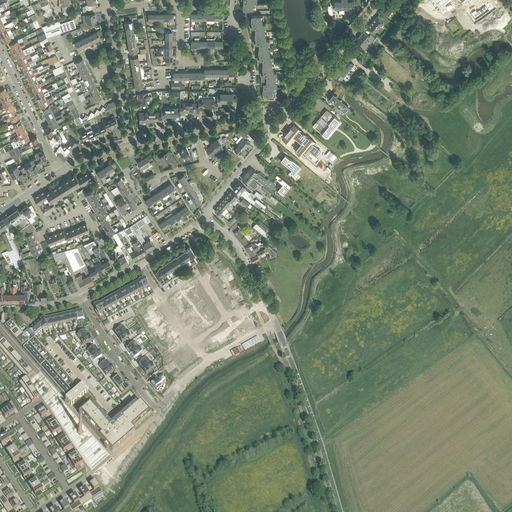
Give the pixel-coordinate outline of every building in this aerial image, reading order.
[(50,1),(49,0),(42,0),(39,2),(42,8),(47,11),(46,12),(49,14),(52,9),(50,7),(50,6),(48,2),(50,1)] [(70,8),(69,0),(60,2),(60,6),(62,6),(63,10),(64,11),(63,13),(69,16),(70,13),(69,12),(70,8)] [(95,4),(97,3),(96,0),(88,0),(87,0),(87,4),(82,7),(83,12),(96,8),(95,4)] [(243,0),(243,11),(255,11),(255,10),(254,10),(254,2),(257,2),(257,0),(243,0)] [(339,14),(344,14),(344,9),(344,0),(341,0),(341,2),(334,2),(334,9),(339,9),(339,14)] [(347,2),(347,0),(344,0),(344,9),(349,9),(349,13),(353,13),(355,13),(355,7),(354,7),(354,2),(347,2)] [(402,7),(393,0),(391,0),(389,3),(399,11),(402,7)] [(436,0),(437,0),(435,1),(439,7),(441,6),(443,9),(452,2),(453,4),(457,0),(436,0)] [(380,12),(366,29),(373,35),(374,33),(383,22),(386,24),(389,20),(384,16),(380,12)] [(217,23),(218,21),(218,20),(222,20),(222,13),(214,13),(214,20),(214,23),(217,23)] [(96,22),(95,14),(88,15),(83,16),(84,23),(80,24),(80,27),(82,27),(89,26),(88,23),(96,22)] [(253,42),(255,42),(255,44),(253,44),(254,48),(259,48),(259,54),(256,54),(256,58),(259,58),(259,60),(257,60),(257,64),(262,64),(262,70),(260,70),(260,74),(263,74),(263,76),(261,76),(261,84),(263,84),(263,96),(264,96),(264,98),(263,98),(263,100),(275,100),(275,96),(273,96),(272,92),(273,92),(273,88),(277,88),(276,71),(273,72),(273,55),(269,55),(269,39),(266,39),(265,23),(262,23),(262,16),(263,16),(263,15),(251,16),(251,22),(249,22),(249,26),(251,26),(251,28),(250,28),(250,32),(255,32),(255,38),(253,38),(253,42)] [(12,20),(12,21),(4,25),(3,23),(0,24),(0,31),(9,27),(19,22),(17,17),(12,20)] [(134,28),(140,26),(144,26),(143,17),(137,18),(138,24),(133,24),(132,21),(125,22),(126,29),(134,28)] [(36,28),(40,26),(37,20),(30,23),(33,28),(35,26),(36,28)] [(47,37),(76,27),(73,20),(60,24),(59,21),(43,26),(45,33),(47,37)] [(0,34),(0,35),(1,37),(12,32),(11,32),(10,30),(9,27),(0,31),(0,33),(0,34)] [(97,31),(91,34),(95,41),(101,39),(97,31)] [(13,35),(12,32),(1,37),(2,40),(3,40),(4,42),(9,40),(14,37),(13,35)] [(355,42),(364,50),(375,38),(371,34),(369,36),(364,32),(362,34),(355,42)] [(40,41),(47,38),(45,33),(38,36),(40,41)] [(91,34),(86,37),(89,44),(95,41),(91,34)] [(14,41),(10,44),(13,49),(24,43),(30,40),(29,37),(26,38),(25,36),(14,41)] [(86,37),(80,40),(84,47),(89,44),(86,37)] [(78,50),(84,47),(80,40),(74,42),(78,50)] [(15,54),(23,50),(22,50),(21,47),(25,45),(24,43),(13,49),(15,54)] [(36,43),(27,48),(22,50),(23,50),(15,54),(18,59),(25,56),(24,52),(37,46),(36,43)] [(50,43),(44,46),(47,52),(48,51),(53,49),(50,43)] [(145,49),(140,50),(141,54),(146,53),(148,53),(147,44),(145,45),(145,49)] [(53,49),(48,51),(47,52),(49,57),(56,54),(53,49)] [(18,59),(18,60),(21,65),(32,59),(39,56),(35,57),(34,55),(31,57),(30,54),(26,56),(25,56),(18,59)] [(46,59),(49,64),(53,62),(58,60),(56,54),(51,56),(49,57),(46,59)] [(32,59),(21,65),(24,70),(31,67),(29,64),(33,62),(40,58),(39,56),(32,59)] [(163,56),(163,60),(166,60),(166,64),(172,64),(172,56),(163,56)] [(138,57),(130,58),(131,65),(139,63),(138,57)] [(341,63),(333,74),(342,80),(354,64),(346,58),(343,62),(344,62),(342,64),(341,63)] [(72,64),(75,69),(78,68),(85,64),(82,59),(75,62),(72,64)] [(24,70),(24,71),(26,76),(38,70),(47,65),(46,63),(32,70),(31,67),(24,70)] [(81,73),(88,70),(85,64),(78,68),(81,73)] [(47,65),(38,70),(26,76),(29,81),(36,78),(35,74),(48,68),(47,65)] [(64,71),(61,65),(56,68),(52,70),(55,75),(61,72),(64,71)] [(81,73),(84,79),(91,75),(88,70),(81,73)] [(391,84),(400,91),(410,79),(401,72),(391,84)] [(80,84),(85,82),(86,85),(93,81),(91,75),(84,79),(79,81),(80,84)] [(29,81),(29,82),(32,87),(43,81),(42,79),(41,79),(40,76),(36,78),(29,81)] [(43,81),(32,87),(34,92),(42,89),(40,86),(55,78),(54,76),(43,81)] [(86,92),(89,90),(96,87),(93,81),(86,85),(81,87),(82,89),(84,88),(86,92)] [(54,86),(43,92),(42,89),(34,92),(37,98),(44,94),(49,92),(55,89),(54,86)] [(89,90),(92,96),(99,92),(96,87),(89,90)] [(345,113),(350,107),(340,99),(343,96),(336,90),(328,99),(345,113)] [(44,94),(37,98),(39,102),(52,96),(51,94),(50,94),(49,92),(44,94)] [(89,97),(92,103),(102,98),(99,92),(92,96),(89,97)] [(149,95),(148,92),(137,94),(138,99),(141,98),(142,103),(150,102),(149,95)] [(9,98),(7,93),(0,96),(0,99),(2,102),(9,98)] [(222,105),(222,102),(227,102),(226,93),(221,94),(217,94),(217,99),(217,105),(222,105)] [(233,93),(226,93),(227,102),(232,102),(232,105),(236,105),(236,94),(233,94),(233,93)] [(198,99),(198,103),(199,103),(199,110),(203,110),(203,107),(208,107),(208,98),(208,96),(202,96),(202,95),(198,95),(199,99),(198,99)] [(53,98),(52,96),(39,102),(41,107),(49,103),(48,101),(53,98)] [(213,96),(208,96),(208,98),(208,107),(213,107),(213,110),(218,110),(217,105),(217,99),(215,99),(215,98),(213,98),(213,96)] [(0,108),(12,103),(9,98),(2,102),(3,105),(0,106),(0,108)] [(12,103),(0,108),(0,111),(5,109),(7,112),(14,108),(12,103)] [(108,104),(106,108),(104,110),(105,111),(113,107),(110,103),(108,104)] [(183,104),(180,104),(180,108),(180,114),(185,114),(184,111),(189,111),(189,103),(183,103),(183,104)] [(196,103),(189,103),(189,111),(194,111),(194,114),(199,114),(199,110),(199,103),(198,103),(196,103)] [(42,109),(44,113),(57,107),(56,104),(50,107),(49,105),(42,109)] [(57,107),(44,113),(47,118),(54,115),(53,113),(59,110),(57,107)] [(4,120),(17,113),(14,108),(7,112),(7,113),(1,116),(2,117),(0,118),(0,121),(4,119),(4,120)] [(161,113),(161,119),(162,119),(166,119),(166,116),(171,116),(171,108),(164,108),(161,108),(161,113)] [(176,119),(180,119),(180,114),(180,108),(177,108),(171,108),(171,116),(176,116),(176,119)] [(333,115),(326,110),(312,126),(320,133),(327,138),(327,137),(326,137),(340,121),(335,117),(335,116),(333,115)] [(143,113),(143,112),(139,112),(139,116),(140,124),(147,124),(147,121),(152,121),(152,112),(146,112),(146,113),(143,113)] [(161,113),(159,113),(159,112),(152,112),(152,121),(157,121),(157,124),(162,124),(162,119),(161,119),(161,113)] [(19,118),(17,113),(4,120),(5,122),(10,119),(11,122),(19,118)] [(49,123),(62,117),(63,116),(62,114),(55,117),(54,115),(47,118),(49,123)] [(112,119),(109,120),(113,128),(117,127),(116,125),(118,124),(114,115),(111,117),(112,119)] [(74,119),(77,125),(82,122),(82,121),(83,119),(80,117),(80,116),(75,119),(74,119)] [(58,123),(64,120),(62,117),(49,123),(52,128),(59,125),(58,123)] [(105,119),(103,121),(107,129),(108,128),(109,130),(113,128),(109,120),(107,122),(105,119)] [(14,126),(8,128),(9,131),(22,124),(20,120),(12,123),(14,126)] [(106,129),(107,129),(103,121),(102,121),(104,125),(102,126),(101,124),(98,126),(102,134),(104,133),(105,135),(108,133),(106,129)] [(291,122),(282,133),(288,137),(292,133),(301,140),(293,149),(298,154),(305,146),(313,153),(317,148),(313,144),(312,143),(314,141),(291,122)] [(24,129),(22,124),(9,131),(10,133),(16,130),(17,133),(24,129)] [(98,126),(95,127),(92,128),(93,130),(96,136),(98,135),(99,138),(103,136),(102,134),(98,126)] [(67,128),(65,129),(62,131),(64,135),(67,140),(75,147),(78,143),(72,138),(71,139),(69,138),(66,133),(69,131),(74,136),(79,141),(81,139),(71,129),(69,127),(67,128)] [(93,130),(92,128),(86,131),(90,139),(92,138),(93,140),(97,139),(96,136),(93,130)] [(14,141),(27,135),(24,129),(17,133),(19,136),(13,139),(11,139),(12,141),(14,141)] [(60,132),(58,129),(55,131),(54,130),(52,131),(51,129),(45,132),(48,138),(54,135),(60,132)] [(238,132),(244,138),(247,134),(240,129),(238,132)] [(85,139),(86,141),(90,139),(86,131),(84,132),(83,130),(79,132),(83,140),(85,139)] [(59,132),(61,137),(62,137),(63,139),(62,140),(63,142),(62,143),(65,145),(63,147),(64,148),(63,148),(64,149),(69,153),(75,147),(67,140),(64,135),(62,131),(60,132),(59,132)] [(22,143),(29,139),(27,135),(14,141),(15,143),(21,140),(22,143)] [(63,148),(54,135),(48,138),(57,155),(63,160),(69,153),(64,149),(63,148)] [(238,138),(242,141),(238,144),(244,149),(248,143),(240,136),(238,138)] [(25,146),(26,148),(39,142),(36,137),(31,139),(32,142),(29,143),(30,143),(25,146)] [(225,137),(222,139),(227,147),(230,145),(225,137)] [(216,152),(217,153),(223,149),(217,139),(211,143),(212,145),(206,149),(210,156),(216,152)] [(231,147),(239,154),(244,149),(238,144),(235,148),(232,145),(231,147)] [(191,150),(189,151),(186,147),(183,149),(181,150),(179,151),(182,155),(184,157),(188,155),(191,161),(194,159),(192,152),(191,150)] [(41,151),(34,154),(36,157),(38,160),(39,159),(40,161),(41,161),(43,160),(45,159),(47,158),(46,157),(44,152),(42,153),(41,151)] [(174,167),(177,165),(168,151),(159,157),(164,164),(170,161),(174,167)] [(285,155),(280,160),(291,169),(290,171),(294,175),(296,173),(301,167),(293,160),(289,158),(285,155)] [(36,168),(41,165),(42,165),(42,164),(41,161),(40,161),(39,159),(38,160),(36,157),(30,161),(31,164),(32,164),(33,166),(35,165),(36,168)] [(147,157),(138,162),(139,164),(139,165),(140,165),(142,169),(144,172),(152,166),(152,167),(156,173),(160,170),(155,162),(152,158),(149,160),(147,157)] [(25,167),(28,172),(28,173),(30,172),(31,174),(36,172),(38,171),(36,168),(35,165),(33,166),(32,164),(31,164),(26,167),(25,167)] [(114,169),(110,164),(104,168),(107,174),(114,169)] [(13,178),(15,177),(19,175),(18,173),(20,172),(19,169),(17,166),(17,165),(11,168),(12,171),(10,172),(13,178)] [(19,175),(21,178),(23,177),(27,175),(26,173),(28,172),(25,167),(25,166),(22,168),(21,165),(20,165),(17,166),(19,169),(20,172),(18,173),(19,175)] [(100,178),(107,174),(104,168),(97,172),(100,178)] [(251,168),(248,171),(260,181),(263,184),(271,190),(276,185),(268,178),(267,179),(258,172),(257,173),(251,168)] [(248,184),(251,180),(261,188),(268,194),(271,190),(263,184),(260,181),(248,171),(242,178),(248,184)] [(92,179),(88,172),(83,176),(87,182),(92,179)] [(102,186),(96,176),(93,172),(90,173),(99,188),(102,186)] [(277,177),(276,178),(282,184),(277,190),(281,193),(283,190),(285,192),(291,185),(277,173),(275,176),(277,177)] [(50,201),(51,201),(53,199),(54,201),(57,199),(60,197),(59,196),(65,192),(66,193),(72,190),(71,188),(72,187),(74,186),(75,188),(78,186),(77,184),(80,183),(80,182),(78,179),(75,175),(67,180),(66,181),(57,186),(53,189),(51,186),(48,188),(50,191),(46,193),(45,194),(48,198),(51,203),(50,201)] [(184,175),(178,179),(183,185),(188,182),(184,175)] [(80,183),(82,186),(87,182),(83,176),(78,179),(80,182),(80,183)] [(107,182),(103,185),(104,187),(112,182),(111,179),(110,177),(106,179),(108,183),(107,182)] [(115,182),(119,189),(125,186),(120,179),(115,182)] [(188,182),(183,185),(187,192),(192,188),(188,182)] [(254,195),(251,192),(250,193),(244,188),(245,187),(239,182),(236,185),(251,198),(254,195)] [(168,193),(172,199),(174,201),(176,199),(175,197),(176,197),(172,191),(175,189),(171,183),(165,188),(168,193)] [(252,198),(251,198),(236,185),(233,189),(239,194),(240,193),(250,201),(252,198)] [(121,192),(123,196),(129,192),(125,186),(119,189),(114,192),(116,195),(121,192)] [(162,197),(168,193),(165,188),(158,192),(162,197)] [(197,195),(192,188),(187,192),(191,198),(197,195)] [(88,200),(92,205),(95,210),(92,212),(93,213),(94,214),(97,213),(100,217),(107,213),(105,209),(107,208),(105,206),(103,203),(102,204),(100,201),(97,197),(99,196),(98,194),(96,191),(94,192),(92,189),(85,194),(88,200)] [(39,194),(43,201),(48,198),(45,194),(46,193),(44,191),(39,194)] [(236,199),(238,198),(236,196),(237,196),(231,191),(226,197),(231,202),(235,205),(238,201),(236,199)] [(129,192),(123,196),(128,202),(133,199),(129,192)] [(152,196),(155,201),(162,197),(158,192),(152,196)] [(38,204),(43,201),(39,194),(34,198),(38,204)] [(196,205),(201,201),(197,195),(191,198),(196,205)] [(145,200),(149,206),(155,201),(152,196),(145,200)] [(226,197),(220,204),(226,209),(231,202),(226,197)] [(137,205),(133,199),(128,202),(132,209),(137,205)] [(241,201),(250,208),(252,206),(243,199),(241,201)] [(222,213),(223,211),(226,209),(220,204),(214,210),(220,215),(221,217),(223,214),(222,213)] [(22,209),(28,218),(29,220),(36,215),(31,205),(29,207),(28,205),(22,209)] [(127,212),(122,205),(120,207),(121,207),(118,208),(123,215),(127,212)] [(186,206),(180,211),(183,216),(190,212),(186,206)] [(8,215),(13,222),(22,235),(36,229),(35,228),(29,220),(28,218),(22,209),(19,211),(17,209),(8,215)] [(180,211),(173,215),(177,220),(183,216),(180,211)] [(172,213),(165,217),(166,219),(167,219),(170,225),(177,220),(173,215),(172,213)] [(10,224),(13,222),(8,215),(3,219),(8,226),(12,238),(15,237),(14,233),(13,231),(11,225),(10,224)] [(147,251),(154,247),(150,240),(146,242),(141,234),(142,233),(139,228),(151,220),(147,215),(144,217),(136,222),(130,226),(134,232),(137,237),(142,245),(143,244),(147,251)] [(112,219),(110,217),(107,219),(105,216),(99,220),(102,225),(109,221),(112,219)] [(225,218),(223,219),(229,227),(238,219),(235,216),(229,221),(225,218)] [(12,238),(8,226),(3,219),(0,220),(0,232),(1,234),(8,250),(13,262),(15,267),(21,264),(22,263),(12,238)] [(160,224),(164,229),(170,225),(167,219),(166,219),(160,224)] [(270,229),(259,219),(256,223),(265,231),(267,233),(270,229)] [(233,229),(241,222),(239,220),(231,227),(233,229)] [(102,225),(105,230),(112,226),(109,221),(102,225)] [(253,227),(262,234),(265,231),(256,223),(253,227)] [(86,224),(81,226),(84,233),(89,231),(86,224)] [(81,226),(75,228),(78,236),(84,233),(81,226)] [(118,230),(117,227),(114,229),(112,226),(105,230),(107,233),(105,235),(107,237),(118,230)] [(126,234),(128,236),(134,232),(130,226),(123,230),(126,234)] [(78,236),(75,228),(69,231),(73,238),(78,236)] [(234,233),(239,239),(244,235),(239,229),(236,231),(234,233)] [(67,240),(73,238),(69,231),(66,232),(65,230),(63,231),(66,238),(67,240)] [(66,238),(63,231),(57,233),(61,241),(66,238)] [(33,232),(24,236),(26,241),(35,237),(33,232)] [(244,235),(239,239),(243,245),(247,241),(252,238),(247,232),(244,235)] [(61,241),(57,233),(52,235),(55,243),(61,241)] [(124,245),(120,238),(116,233),(113,235),(119,245),(120,247),(124,245)] [(49,245),(55,243),(52,235),(49,237),(48,235),(45,236),(49,245)] [(270,236),(268,239),(277,246),(278,243),(270,236)] [(35,237),(26,241),(29,246),(37,242),(35,237)] [(90,253),(86,256),(84,252),(86,250),(87,252),(92,248),(96,254),(102,250),(98,244),(94,238),(90,240),(76,246),(77,247),(80,254),(81,253),(85,259),(87,257),(88,259),(92,257),(90,253)] [(141,246),(137,239),(134,241),(143,255),(147,253),(142,245),(141,246)] [(138,258),(143,255),(134,241),(131,242),(135,249),(134,250),(138,258)] [(29,246),(31,251),(39,247),(37,242),(29,246)] [(261,244),(260,242),(257,244),(256,243),(252,245),(251,243),(244,246),(247,251),(258,245),(258,246),(261,244)] [(125,255),(120,247),(119,245),(116,246),(119,251),(118,252),(120,254),(117,255),(124,266),(129,262),(125,255)] [(259,248),(258,246),(258,245),(247,251),(250,256),(256,252),(255,250),(259,248)] [(133,251),(130,246),(127,248),(132,256),(134,260),(138,258),(134,250),(133,251)] [(257,260),(266,255),(264,253),(268,251),(270,255),(267,257),(268,260),(276,256),(276,253),(269,246),(265,248),(255,254),(250,257),(253,262),(257,260)] [(40,253),(42,253),(39,247),(31,251),(33,256),(37,254),(38,256),(41,254),(40,253)] [(65,251),(67,256),(74,270),(82,266),(87,276),(83,278),(87,286),(94,282),(92,277),(89,271),(85,263),(84,262),(80,254),(77,247),(65,251)] [(190,247),(185,250),(190,258),(195,255),(190,247)] [(8,250),(1,253),(5,258),(9,263),(13,262),(8,250)] [(185,250),(180,253),(186,261),(190,258),(185,250)] [(53,254),(56,261),(67,256),(65,251),(53,254)] [(180,253),(176,256),(181,264),(186,261),(180,253)] [(216,255),(205,262),(211,272),(217,268),(214,264),(220,260),(216,255)] [(176,256),(171,259),(177,267),(181,264),(176,256)] [(88,261),(92,269),(89,271),(92,277),(98,273),(94,265),(91,259),(88,261)] [(171,259),(167,262),(172,270),(177,267),(171,259)] [(109,260),(102,264),(105,270),(112,266),(109,260)] [(102,264),(100,261),(94,265),(98,273),(105,270),(102,264)] [(167,262),(162,265),(168,273),(172,270),(167,262)] [(158,268),(163,276),(168,273),(162,265),(158,268)] [(158,268),(153,271),(158,279),(163,276),(158,268)] [(221,269),(215,273),(216,276),(219,274),(222,279),(232,273),(229,268),(222,272),(221,269)] [(65,273),(60,274),(64,284),(67,283),(70,290),(77,287),(73,280),(68,282),(65,273)] [(232,273),(222,279),(225,284),(222,285),(224,289),(230,285),(228,282),(235,278),(232,273)] [(87,286),(83,278),(81,274),(76,277),(76,278),(81,289),(87,286)] [(49,280),(52,286),(54,293),(58,291),(58,289),(59,289),(56,282),(57,282),(55,278),(49,280)] [(144,278),(138,281),(139,281),(143,289),(150,286),(147,281),(146,282),(144,278)] [(139,281),(135,284),(139,291),(143,289),(139,281)] [(182,293),(178,296),(181,300),(190,294),(187,290),(192,287),(189,283),(180,289),(182,293)] [(40,293),(40,301),(48,301),(48,294),(43,294),(42,284),(34,284),(35,294),(40,293)] [(135,284),(130,286),(134,294),(139,291),(135,284)] [(25,292),(25,302),(25,304),(35,304),(35,297),(30,297),(29,290),(27,290),(27,285),(24,285),(24,290),(24,292),(25,292)] [(130,286),(126,289),(130,296),(134,294),(130,286)] [(126,289),(121,291),(125,299),(130,296),(126,289)] [(231,289),(224,292),(226,295),(229,294),(231,299),(242,295),(239,289),(232,292),(231,289)] [(121,291),(117,294),(121,301),(125,299),(121,291)] [(117,294),(112,296),(116,303),(121,301),(117,294)] [(190,294),(181,300),(184,305),(188,302),(190,305),(200,299),(197,295),(192,298),(190,294)] [(233,304),(230,305),(232,309),(238,306),(237,303),(244,300),(242,295),(231,299),(233,304)] [(112,296),(108,299),(112,306),(116,303),(112,296)] [(145,298),(135,304),(138,308),(143,305),(145,309),(155,303),(151,298),(147,301),(145,298)] [(108,299),(103,301),(107,308),(112,306),(108,299)] [(99,303),(99,304),(103,311),(107,308),(103,301),(99,303)] [(195,311),(191,314),(194,318),(203,312),(200,308),(205,304),(202,301),(193,307),(195,311)] [(99,303),(93,306),(96,310),(95,310),(97,315),(104,311),(103,311),(99,304),(99,303)] [(148,313),(143,316),(146,320),(155,313),(153,310),(158,307),(155,303),(145,309),(148,313)] [(81,310),(75,311),(75,312),(76,312),(78,320),(77,320),(85,319),(84,314),(82,314),(81,310)] [(203,312),(194,318),(197,323),(202,319),(204,322),(213,316),(210,312),(206,316),(203,312)] [(156,314),(146,321),(149,324),(153,321),(156,325),(165,319),(162,315),(158,317),(156,314)] [(240,320),(236,323),(239,329),(243,326),(246,330),(252,327),(254,326),(250,320),(248,321),(246,317),(240,320)] [(46,318),(40,319),(40,320),(42,329),(42,330),(48,329),(48,327),(46,319),(46,318)] [(159,329),(154,332),(156,336),(166,330),(164,327),(168,324),(165,319),(156,325),(159,329)] [(40,320),(30,329),(35,335),(42,329),(40,320)] [(4,327),(8,331),(10,333),(17,327),(11,321),(7,324),(5,327),(4,327)] [(121,329),(115,333),(118,338),(129,330),(125,326),(127,325),(125,322),(119,325),(121,329)] [(17,327),(10,333),(14,338),(15,339),(16,340),(22,334),(23,334),(24,333),(22,330),(21,332),(17,327)] [(230,327),(220,332),(225,342),(231,339),(228,334),(232,331),(230,327)] [(118,338),(122,343),(128,338),(130,341),(136,337),(133,334),(132,335),(129,330),(118,338)] [(76,332),(69,333),(73,339),(74,338),(78,343),(88,335),(85,331),(78,335),(76,332)] [(165,333),(160,337),(162,339),(164,338),(168,343),(177,336),(173,331),(167,335),(165,333)] [(220,332),(211,338),(213,342),(217,340),(220,345),(225,342),(220,332)] [(22,334),(16,340),(20,344),(21,346),(30,339),(28,337),(26,338),(23,334),(22,334)] [(88,335),(78,343),(81,347),(80,348),(82,352),(87,348),(85,345),(92,340),(88,335)] [(133,345),(127,349),(130,354),(140,346),(137,342),(138,341),(136,338),(131,342),(133,345)] [(29,343),(23,348),(26,352),(32,347),(29,343)] [(8,345),(0,351),(0,352),(3,356),(11,349),(8,345)] [(130,354),(134,359),(140,354),(142,357),(147,353),(145,350),(144,351),(140,346),(130,354)] [(32,347),(26,352),(30,356),(36,350),(32,347)] [(87,348),(82,352),(84,355),(85,354),(89,359),(98,351),(95,347),(90,351),(87,348)] [(11,349),(3,356),(7,360),(8,359),(15,353),(11,349)] [(36,350),(30,356),(33,360),(39,354),(36,350)] [(98,351),(89,359),(92,363),(94,367),(100,362),(97,360),(102,356),(99,351),(98,351)] [(187,352),(178,359),(185,368),(190,364),(186,359),(190,356),(187,352)] [(15,353),(8,359),(12,363),(18,357),(15,353)] [(145,360),(139,365),(142,370),(153,362),(149,357),(150,356),(148,353),(143,358),(145,360)] [(39,354),(33,360),(36,363),(42,358),(39,354)] [(18,357),(12,363),(15,367),(22,361),(18,357)] [(42,358),(36,363),(40,368),(40,367),(46,362),(42,358)] [(178,359),(170,366),(173,370),(177,367),(180,371),(185,368),(178,359)] [(22,361),(15,367),(19,371),(25,365),(22,361)] [(100,362),(94,367),(96,370),(98,369),(101,373),(111,366),(107,361),(102,365),(100,362)] [(46,362),(40,367),(43,371),(49,366),(46,362)] [(142,370),(146,374),(152,370),(154,372),(159,368),(157,365),(156,366),(153,362),(142,370)] [(19,371),(17,372),(21,376),(29,369),(25,365),(19,371)] [(49,366),(43,371),(47,375),(53,370),(49,366)] [(111,366),(101,373),(104,378),(107,381),(112,377),(110,374),(114,371),(111,366)] [(29,369),(21,376),(24,380),(26,379),(26,378),(27,379),(33,374),(29,369)] [(53,370),(47,375),(50,379),(56,373),(53,370)] [(155,379),(151,383),(157,390),(162,385),(161,383),(165,380),(157,371),(152,375),(155,379)] [(56,373),(50,379),(53,383),(59,377),(56,373)] [(112,377),(107,381),(109,385),(110,383),(114,388),(123,381),(119,376),(114,380),(112,377)] [(59,377),(53,383),(57,386),(63,381),(59,377)] [(24,380),(19,383),(22,388),(30,383),(27,379),(26,378),(26,379),(24,380)] [(63,381),(57,386),(60,390),(66,385),(63,381)] [(123,381),(114,388),(117,392),(126,385),(123,381)] [(30,383),(22,388),(25,393),(33,388),(30,383)] [(66,385),(60,390),(63,394),(70,389),(66,385)] [(67,398),(65,400),(66,401),(69,404),(71,406),(74,403),(78,400),(88,391),(82,385),(79,388),(73,393),(67,398)] [(126,385),(117,392),(120,396),(121,396),(130,389),(126,385)] [(25,393),(24,394),(27,399),(29,398),(28,398),(36,393),(33,388),(25,393)] [(70,389),(63,394),(67,398),(73,393),(70,389)] [(36,393),(28,398),(29,398),(32,403),(39,398),(36,393)] [(5,407),(10,415),(15,412),(12,408),(15,407),(11,401),(8,403),(9,404),(5,407)] [(81,412),(79,414),(106,445),(109,449),(112,452),(117,448),(118,448),(120,446),(135,432),(133,430),(151,415),(149,413),(146,409),(140,403),(137,405),(111,428),(92,407),(90,404),(85,409),(81,412)] [(4,406),(0,408),(0,416),(2,415),(5,419),(10,415),(5,407),(4,406)] [(46,408),(38,413),(41,418),(45,416),(47,419),(48,419),(52,416),(46,408)] [(48,423),(46,425),(49,430),(57,425),(52,416),(48,419),(47,419),(46,420),(48,423)] [(57,425),(49,430),(52,435),(53,435),(56,432),(59,435),(59,436),(63,433),(57,425)] [(59,440),(57,442),(60,447),(68,441),(63,433),(59,436),(59,435),(57,436),(59,440)] [(6,434),(0,438),(0,442),(4,448),(8,446),(6,442),(10,440),(6,434)] [(68,441),(60,447),(64,452),(66,450),(68,454),(70,453),(70,452),(74,450),(68,441)] [(8,446),(4,448),(9,457),(17,451),(14,446),(10,449),(8,446)] [(72,456),(68,458),(71,463),(80,458),(74,450),(70,452),(70,453),(72,456)] [(17,451),(9,457),(15,465),(19,462),(21,461),(18,458),(21,456),(17,451)] [(80,458),(71,463),(75,468),(78,471),(81,469),(85,466),(80,458)] [(19,462),(15,465),(20,473),(29,468),(25,463),(21,466),(19,462)] [(29,468),(20,473),(26,482),(30,479),(28,476),(32,473),(29,468)] [(30,479),(26,482),(32,490),(40,485),(36,480),(34,481),(31,478),(30,479)] [(89,494),(92,499),(103,492),(95,481),(90,485),(94,491),(89,494)] [(40,485),(32,490),(37,499),(43,495),(40,491),(43,489),(40,485)] [(79,500),(82,506),(92,499),(89,494),(85,488),(80,491),(84,497),(79,500)] [(4,494),(0,496),(0,501),(4,508),(10,504),(7,499),(13,495),(10,490),(4,494)] [(69,507),(72,511),(73,511),(82,506),(79,500),(75,494),(70,498),(74,504),(69,507)] [(10,504),(4,508),(6,511),(15,511),(14,509),(20,505),(16,500),(10,504)] [(61,511),(72,511),(69,507),(65,501),(60,505),(64,511),(61,511)]
